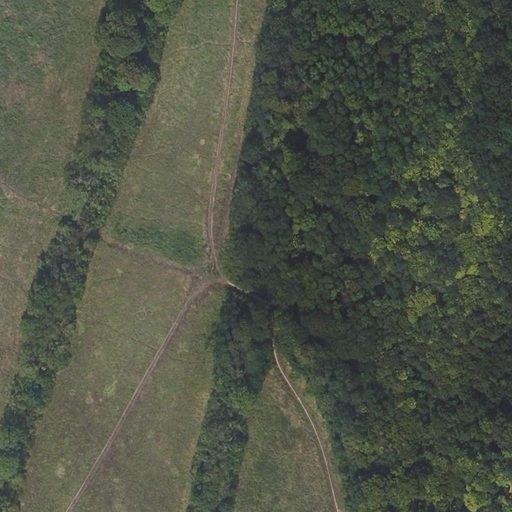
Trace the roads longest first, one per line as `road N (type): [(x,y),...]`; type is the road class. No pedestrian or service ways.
road 1 (track): [(239,0),(213,200),(214,253),(234,292)]
road 2 (track): [(214,253),(69,511)]
road 3 (track): [(344,511),(311,413),(262,323),(234,292)]
